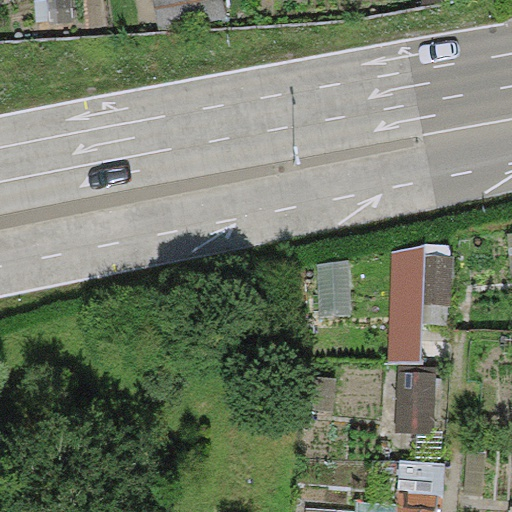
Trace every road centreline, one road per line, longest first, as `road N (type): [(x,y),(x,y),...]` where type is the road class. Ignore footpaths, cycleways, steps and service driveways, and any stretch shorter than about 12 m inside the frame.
road 1 (primary): [(0,248),(403,168),(511,130)]
road 2 (primary): [(511,92),(398,89),(0,165)]
